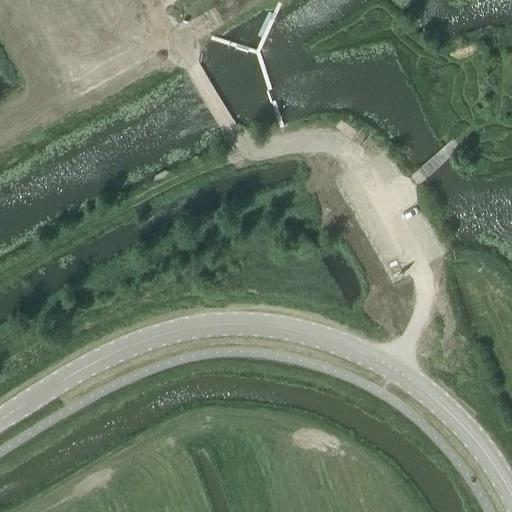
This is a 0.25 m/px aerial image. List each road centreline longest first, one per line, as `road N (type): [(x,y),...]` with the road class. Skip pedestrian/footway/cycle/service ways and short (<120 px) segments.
road 1 (tertiary): [(0,419),(120,349),(223,325),(330,340),(391,369)]
road 2 (tertiary): [(511,500),(453,414),(391,369)]
